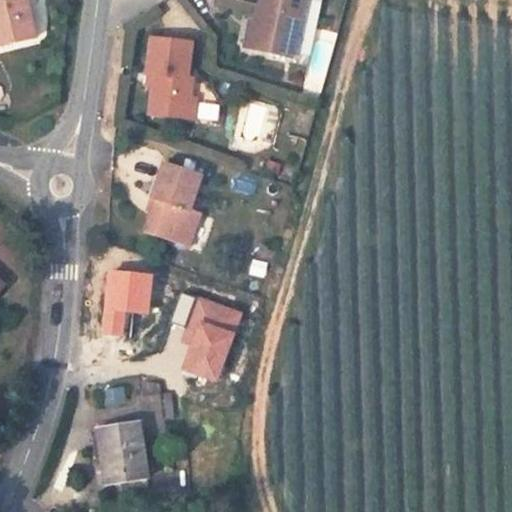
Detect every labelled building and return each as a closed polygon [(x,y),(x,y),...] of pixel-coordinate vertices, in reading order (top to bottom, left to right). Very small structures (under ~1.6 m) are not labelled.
[(0,0),(0,47),(35,39),(25,0),(0,0)] [(289,65),(307,69),(322,0),(260,0),(256,22),(249,50),(290,59),(289,65)] [(244,49),(249,50),(256,22),(250,21),(244,49)] [(152,89),(149,116),(186,120),(187,118),(189,98),(191,79),(186,79),(190,44),(151,39),(146,75),(148,75),(153,76),(152,89)] [(189,98),(187,118),(192,119),(195,99),(189,98)] [(189,211),(200,178),(163,165),(151,200),(155,201),(144,233),(182,246),(194,213),(189,211)] [(144,233),(155,201),(151,200),(141,231),(144,233)] [(199,215),(194,213),(182,246),(188,248),(199,215)] [(144,397),(160,394),(160,384),(146,382),(144,397)] [(147,422),(173,419),(170,394),(160,394),(144,397),(147,422)] [(147,480),(138,425),(96,431),(105,486),(147,480)]
